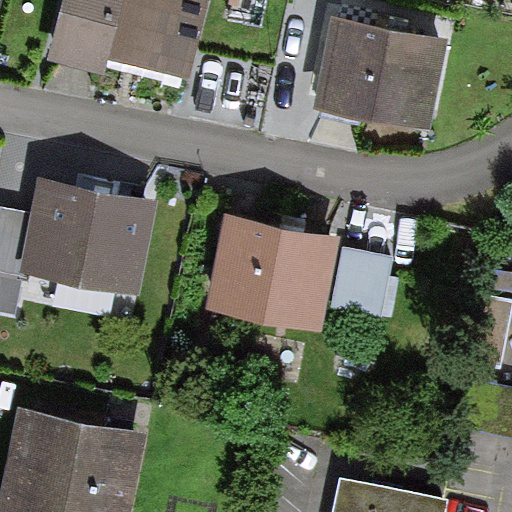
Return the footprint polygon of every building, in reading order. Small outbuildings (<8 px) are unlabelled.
[(203,4),(185,0),(62,0),(47,61),(102,74),(105,60),(185,79),(203,4)] [(440,43),(326,23),(311,110),(425,129),(440,43)] [(159,200),(43,178),(25,275),(140,297),(159,200)] [(333,243),(223,220),(204,312),(314,334),(333,243)] [(392,315),(400,257),(347,250),(339,308),(392,315)] [(507,440),(511,405),(511,387),(466,381),(458,432),(507,440)] [(128,511),(145,434),(22,410),(1,511),(128,511)] [(444,511),(448,496),(334,471),(325,511),(444,511)]
